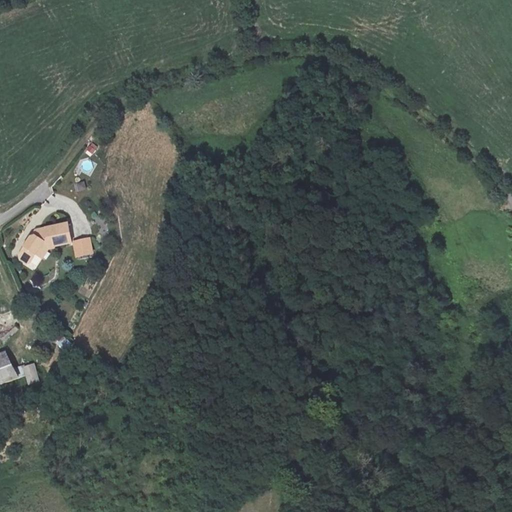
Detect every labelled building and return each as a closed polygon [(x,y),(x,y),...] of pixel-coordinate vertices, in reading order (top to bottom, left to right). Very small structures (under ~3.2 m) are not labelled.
[(88,152),(96,153),(97,144),(89,143),(88,152)] [(83,171),(91,172),(93,161),(84,160),(83,171)] [(85,181),(76,183),(77,191),(87,189),(85,181)] [(70,246),(67,228),(40,233),(36,238),(30,239),(18,257),(19,261),(23,264),(30,262),(40,249),(45,252),(53,251),(52,248),(70,246)] [(86,243),(71,246),(74,260),(88,258),(86,243)] [(35,269),(42,260),(37,255),(29,264),(35,269)] [(8,299),(0,301),(0,312),(0,313),(11,309),(8,299)] [(64,334),(56,341),(64,351),(72,344),(64,334)] [(0,351),(0,381),(1,384),(18,376),(3,350),(0,351)] [(35,362),(22,366),(28,384),(41,381),(35,362)]
